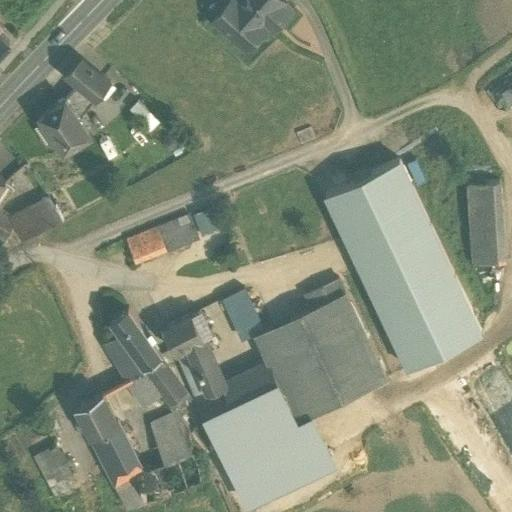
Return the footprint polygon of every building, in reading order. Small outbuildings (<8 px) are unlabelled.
[(238,0),(238,1),(237,0),(230,0),(215,18),(247,47),(266,26),(261,22),(280,0),(238,0)] [(0,51),(10,41),(0,31),(0,29),(3,25),(0,22),(0,51)] [(111,82),(81,57),(65,72),(96,98),(97,99),(111,82)] [(78,83),(66,98),(41,115),(64,151),(91,135),(80,118),(96,98),(78,83)] [(400,158),(327,193),(409,368),(483,333),(400,158)] [(54,201),(25,162),(13,168),(43,206),(54,201)] [(0,175),(0,244),(1,245),(11,230),(0,222),(0,188),(6,180),(0,175)] [(470,185),(474,264),(504,262),(500,184),(470,185)] [(43,206),(13,221),(23,238),(64,218),(54,201),(43,206)] [(158,226),(127,239),(135,259),(167,247),(158,226)] [(312,306),(256,332),(270,361),(272,361),(286,390),(299,418),(301,418),(387,376),(346,290),(312,306)] [(163,354),(129,306),(111,317),(121,330),(146,365),(162,355),(163,354)] [(193,311),(164,325),(176,349),(190,341),(204,334),(193,311)] [(146,365),(121,330),(105,340),(129,377),(145,368),(147,367),(146,365)] [(224,382),(204,334),(190,341),(209,392),(225,384),(224,382)] [(177,407),(192,396),(162,355),(146,365),(177,407)] [(270,361),(241,375),(255,404),(286,390),(272,361),(270,361)] [(163,392),(145,368),(129,377),(147,403),(163,392)] [(255,404),(241,375),(224,382),(225,384),(238,413),(249,407),(255,404)] [(103,390),(76,405),(92,435),(119,420),(103,390)] [(255,404),(249,407),(261,429),(283,473),(319,455),(301,418),(299,418),(286,390),(255,404)] [(511,392),(511,391),(481,404),(500,445),(511,439),(511,392)] [(143,467),(137,469),(138,470),(147,496),(202,477),(193,450),(190,428),(192,428),(177,407),(153,420),(168,459),(143,467)] [(119,420),(92,435),(115,482),(138,470),(137,469),(143,467),(119,420)] [(68,475),(74,472),(59,441),(35,452),(57,498),(75,489),(68,475)]
